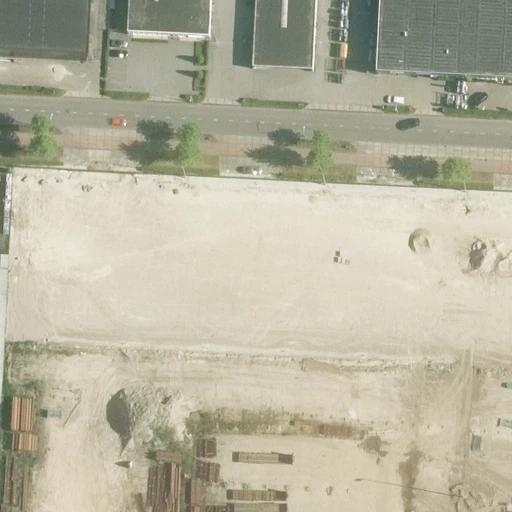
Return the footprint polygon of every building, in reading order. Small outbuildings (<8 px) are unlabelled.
[(0,0),(0,57),(84,62),(87,0),(0,0)] [(129,0),(128,35),(209,39),(211,0),(129,0)] [(316,0),(255,0),(253,70),(313,73),(316,0)] [(511,0),(380,0),(377,76),(511,82),(511,0)] [(511,381),(511,370),(502,371),(503,382),(511,381)] [(297,385),(298,407),(330,406),(330,397),(314,398),(314,384),(297,385)] [(184,430),(173,431),(174,450),(186,449),(184,430)] [(196,511),(198,491),(183,491),(182,511),(196,511)]
